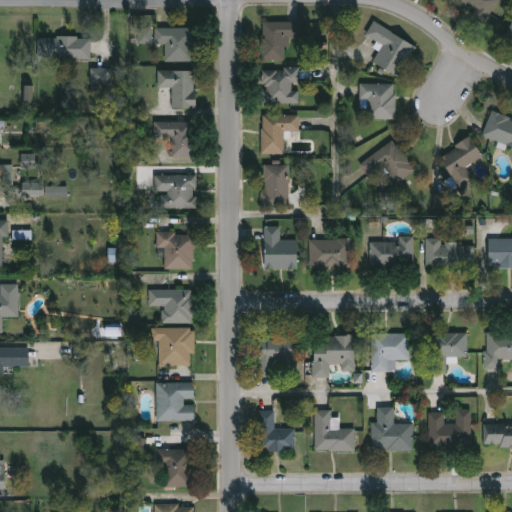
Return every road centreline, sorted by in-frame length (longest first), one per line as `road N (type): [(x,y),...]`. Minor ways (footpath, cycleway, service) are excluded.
road 1 (tertiary): [(226,0),(229,511)]
road 2 (residential): [(229,306),(511,308)]
road 3 (residential): [(511,486),(229,488)]
road 4 (residential): [(511,79),(385,0)]
